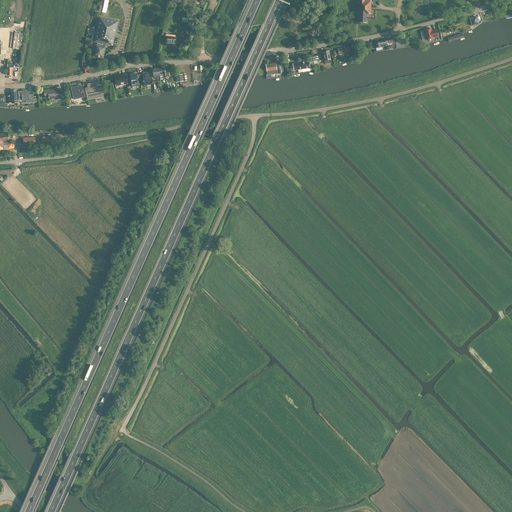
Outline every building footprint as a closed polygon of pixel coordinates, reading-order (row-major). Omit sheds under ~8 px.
[(357,0),(357,11),(358,11),(358,20),(366,20),(366,11),(370,11),(370,0),(357,0)] [(96,28),(115,32),(118,19),(99,15),(96,28)] [(476,15),(469,17),(471,22),(471,24),(476,23),(478,22),(478,21),(477,20),(476,15)] [(431,26),(423,27),(423,28),(425,37),(433,35),(438,33),(437,27),(431,28),(431,26)] [(96,28),(94,40),(100,41),(100,43),(104,44),(104,42),(105,43),(105,42),(112,43),(115,32),(96,28)] [(20,47),(22,32),(14,31),(12,47),(20,47)] [(465,31),(446,36),(447,41),(466,36),(465,31)] [(165,32),(164,43),(175,44),(175,41),(176,33),(165,32)] [(403,32),(395,34),(396,47),(402,46),(400,39),(404,39),(403,32)] [(176,33),(175,41),(183,42),(183,33),(176,33)] [(394,36),(376,39),(374,40),(376,46),(395,41),(394,36)] [(98,43),(96,42),(93,54),(103,56),(106,44),(104,44),(98,43)] [(338,53),(350,50),(348,44),(337,47),(338,53)] [(323,49),(325,61),(331,60),(328,48),(323,49)] [(293,64),(290,65),(290,68),(293,68),(314,65),(313,58),(292,61),(293,64)] [(265,62),(267,73),(277,71),(275,61),(265,62)] [(165,65),(158,66),(160,77),(163,77),(162,74),(161,74),(161,73),(165,72),(165,74),(169,74),(168,67),(165,67),(165,65)] [(139,72),(140,81),(143,81),(144,83),(146,83),(146,84),(150,84),(150,82),(148,70),(142,71),(142,72),(139,72)] [(140,81),(139,72),(136,73),(136,71),(130,72),(131,85),(132,85),(132,86),(136,86),(135,84),(138,84),(137,81),(140,81)] [(175,73),(176,80),(186,79),(185,71),(175,73)] [(115,74),(116,83),(127,82),(126,73),(115,74)] [(88,86),(85,86),(85,88),(87,95),(102,92),(101,85),(102,85),(101,84),(100,80),(87,82),(88,86)] [(71,85),(73,95),(73,97),(83,95),(83,96),(87,95),(85,88),(82,89),(81,83),(71,85)] [(51,98),(60,97),(59,86),(44,88),(45,96),(49,96),(49,95),(51,95),(51,98)] [(10,97),(7,97),(7,101),(17,100),(16,88),(11,88),(11,95),(10,95),(10,97)] [(18,91),(17,92),(17,97),(19,96),(19,98),(22,97),(22,99),(26,99),(26,101),(37,100),(36,96),(33,96),(32,92),(29,92),(29,91),(25,91),(25,89),(18,89),(18,91)] [(9,138),(8,131),(0,132),(0,147),(2,147),(2,143),(3,142),(2,139),(9,138)]
